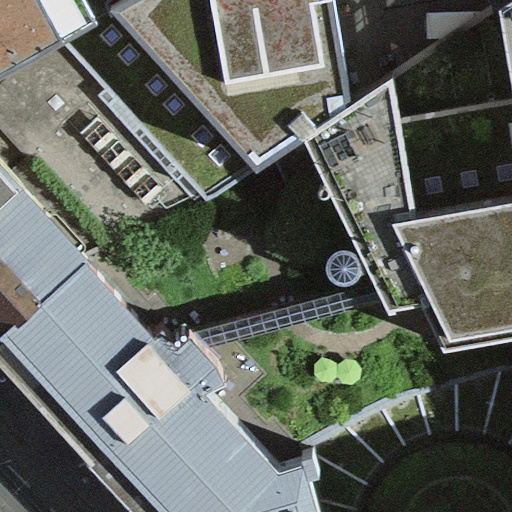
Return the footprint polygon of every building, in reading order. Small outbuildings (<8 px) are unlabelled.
[(0,0),(0,69),(56,38),(121,0),(0,0)] [(504,0),(121,0),(56,38),(203,199),(269,156),(361,95),(359,92),(373,83),(358,0),(493,0),(494,3),(495,6),(504,0)] [(511,0),(504,0),(495,6),(494,3),(492,3),(373,83),(359,92),(361,95),(269,156),(287,193),(322,176),(427,389),(511,365),(511,0)] [(316,511),(299,447),(396,398),(427,389),(322,176),(287,193),(269,156),(203,199),(56,38),(0,69),(0,364),(55,425),(84,456),(82,459),(132,511),(316,511)] [(511,511),(511,365),(427,389),(396,398),(299,447),(316,511),(511,511)]
